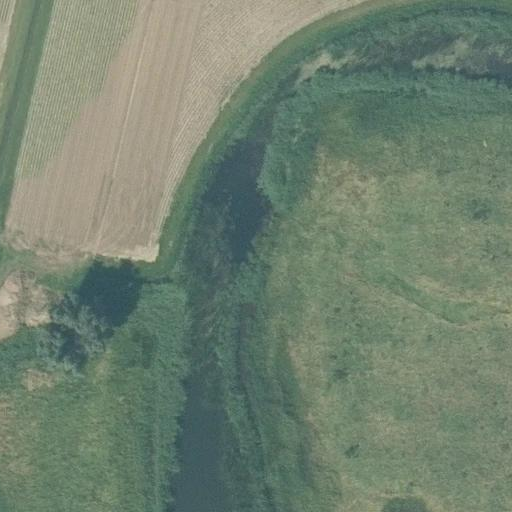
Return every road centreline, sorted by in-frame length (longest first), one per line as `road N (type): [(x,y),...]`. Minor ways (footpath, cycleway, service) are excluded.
road 1 (track): [(0,235),(155,263),(215,135),(251,83),(329,27),(411,0)]
road 2 (track): [(0,207),(47,0)]
